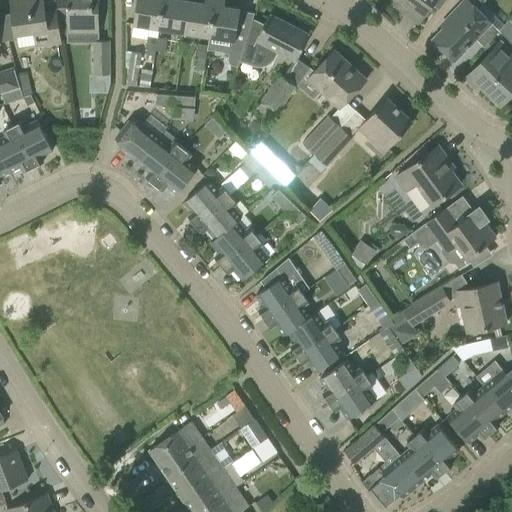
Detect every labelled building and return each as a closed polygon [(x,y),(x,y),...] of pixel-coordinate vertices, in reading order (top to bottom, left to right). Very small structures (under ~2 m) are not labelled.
[(17,34),(18,47),(36,44),(36,46),(61,42),(56,8),(44,10),(42,0),(10,0),(13,18),(15,34),(17,34)] [(66,0),(66,4),(67,34),(99,34),(98,0),(66,0)] [(136,0),(133,24),(158,28),(162,0),(136,0)] [(162,0),(158,28),(184,32),(189,0),(186,0),(162,0)] [(184,32),(209,36),(214,0),(204,0),(204,3),(189,0),(184,32)] [(224,0),(214,0),(209,36),(235,40),(240,9),(224,6),(224,0)] [(398,0),(408,7),(405,11),(418,22),(433,3),(439,7),(444,0),(398,0)] [(451,19),(433,39),(454,60),(475,38),(484,46),(492,38),(499,30),(490,22),(480,12),(467,0),(464,0),(448,17),(451,19)] [(253,18),(243,48),(239,61),(256,67),(262,67),(267,66),(271,63),(275,59),(279,52),(295,60),(309,34),(270,14),(265,23),(253,18)] [(499,30),(511,44),(511,23),(509,20),(499,30)] [(155,61),(158,38),(148,37),(147,39),(146,48),(145,60),(153,60),(155,61)] [(160,88),(166,52),(167,40),(158,38),(155,61),(153,60),(152,70),(149,87),(160,88)] [(490,52),(468,74),(500,104),(511,91),(511,63),(510,61),(511,59),(511,53),(499,41),(497,44),(492,38),(484,46),(490,52)] [(93,40),(94,74),(110,74),(109,40),(93,40)] [(197,44),(194,62),(203,63),(206,46),(197,44)] [(230,63),(238,65),(239,61),(243,48),(230,46),(228,58),(230,63)] [(318,89),(339,109),(364,82),(347,67),(350,64),(333,49),(313,70),(309,67),(295,82),(298,84),(311,97),(318,89)] [(137,81),(141,54),(126,51),(126,85),(135,86),(136,81),(137,81)] [(0,91),(18,86),(12,68),(0,71),(0,91)] [(149,87),(152,70),(140,68),(138,85),(149,87)] [(33,94),(26,73),(17,75),(20,87),(23,97),(30,95),(33,94)] [(283,78),(280,76),(260,104),(276,115),(298,84),(295,82),(285,75),(283,78)] [(23,97),(20,87),(10,90),(1,93),(4,103),(23,97)] [(175,106),(175,105),(176,95),(156,94),(155,105),(175,106)] [(175,105),(175,106),(195,108),(196,97),(176,95),(175,105)] [(357,128),(384,152),(412,121),(386,97),(357,128)] [(302,143),(314,154),(340,126),(328,115),(302,143)] [(205,125),(219,139),(227,131),(213,117),(205,125)] [(22,121),(12,125),(33,167),(43,162),(40,156),(52,150),(37,120),(25,126),(22,121)] [(120,148),(139,164),(160,137),(140,122),(137,126),(129,120),(115,138),(123,144),(120,148)] [(6,136),(0,138),(0,153),(9,172),(21,166),(24,171),(33,167),(12,125),(3,130),(6,136)] [(320,171),(352,137),(340,126),(314,154),(304,165),(296,173),(302,178),(314,165),(320,171)] [(145,177),(154,183),(182,147),(174,140),(170,145),(160,137),(139,164),(149,172),(145,177)] [(415,182),(432,205),(460,183),(444,161),(447,158),(438,145),(395,177),(405,190),(415,182)] [(182,147),(154,183),(162,190),(166,185),(177,194),(189,178),(198,167),(187,159),(191,154),(182,147)] [(255,173),(263,165),(249,152),(242,159),(245,162),(255,173)] [(0,183),(0,176),(9,172),(0,153),(0,183)] [(296,173),(304,165),(294,156),(275,177),(284,184),(295,172),(296,173)] [(188,216),(195,224),(230,194),(255,173),(245,162),(220,183),(223,186),(218,190),(209,180),(183,201),(192,212),(188,216)] [(277,180),(263,165),(255,173),(269,187),(277,180)] [(272,197),(285,210),(293,203),(279,189),(272,197)] [(236,221),(241,217),(232,207),(237,203),(230,194),(195,224),(202,232),(206,228),(214,238),(236,221)] [(306,208),(320,221),(333,210),(319,196),(306,208)] [(293,203),(285,210),(299,225),(307,217),(293,203)] [(468,215),(457,223),(446,207),(425,223),(443,247),(442,252),(449,261),(453,261),(458,268),(458,269),(471,261),(471,259),(470,260),(468,257),(495,237),(492,233),(494,232),(486,222),(485,223),(483,221),(488,218),(479,206),(467,215),(468,215)] [(221,265),(256,235),(249,227),(244,231),(236,221),(214,238),(210,242),(219,252),(214,256),(221,265)] [(345,263),(339,253),(322,230),(313,237),(320,246),(336,269),(345,263)] [(419,241),(412,232),(402,239),(409,248),(419,241)] [(256,235),(221,265),(228,273),(233,269),(242,279),(267,258),(258,247),(263,243),(256,235)] [(360,241),(352,252),(365,261),(373,250),(360,241)] [(345,263),(336,269),(347,286),(356,280),(345,263)] [(258,309),(264,318),(302,292),(296,283),(291,287),(283,276),(272,284),(255,295),(263,306),(258,309)] [(457,291),(466,331),(487,327),(506,322),(497,282),(457,291)] [(358,289),(369,305),(377,299),(366,283),(358,289)] [(403,309),(413,325),(450,302),(441,286),(403,309)] [(283,335),(288,332),(311,316),(310,315),(303,305),(308,301),(302,292),(264,318),(270,327),(275,324),(283,335)] [(369,305),(380,322),(388,316),(377,299),(369,305)] [(290,346),(296,355),(334,329),(328,320),(323,323),(315,312),(310,315),(311,316),(288,332),(295,342),(290,346)] [(405,350),(389,327),(380,333),(395,356),(405,350)] [(334,329),(296,355),(302,363),(307,360),(315,371),(343,352),(335,341),(340,338),(334,329)] [(489,339),(471,343),(473,354),(492,349),(489,339)] [(422,376),(405,350),(395,356),(407,373),(398,378),(406,390),(422,376)] [(453,356),(438,369),(445,377),(460,364),(453,356)] [(322,393),(328,402),(366,376),(360,367),(355,370),(347,359),(320,378),(327,389),(322,393)] [(483,386),(505,412),(511,405),(511,368),(506,374),(494,360),(475,376),(483,386)] [(438,369),(415,389),(422,397),(435,386),(441,393),(451,384),(445,377),(438,369)] [(366,376),(328,402),(334,411),(339,407),(347,418),(364,407),(375,400),(367,388),(372,385),(366,376)] [(470,389),(461,396),(491,432),(499,425),(495,420),(505,412),(483,386),(474,394),(470,389)] [(415,389),(392,409),(399,418),(422,397),(415,389)] [(245,406),(234,390),(226,396),(237,411),(245,406)] [(491,432),(461,396),(453,403),(457,408),(446,417),(455,427),(468,443),(479,434),(483,438),(491,432)] [(399,418),(392,409),(378,422),(385,430),(399,418)] [(230,415),(217,422),(223,434),(236,427),(230,415)] [(149,449),(159,464),(200,435),(191,421),(149,449)] [(361,436),(345,449),(356,462),(371,449),(385,437),(374,424),(361,436)] [(423,429),(414,436),(444,471),(452,464),(448,459),(459,450),(437,424),(427,433),(423,429)] [(260,428),(247,437),(254,447),(267,438),(260,428)] [(159,464),(168,478),(210,449),(200,435),(159,464)] [(410,447),(400,456),(422,481),(432,473),(436,478),(444,471),(414,436),(406,442),(410,447)] [(267,438),(254,447),(264,462),(277,453),(267,438)] [(210,449),(168,478),(181,497),(223,468),(210,449)] [(0,489),(27,479),(16,450),(0,456),(0,489)] [(422,481),(400,456),(397,459),(381,471),(377,468),(362,481),(361,481),(383,507),(400,493),(403,497),(422,481)] [(223,468),(181,497),(190,511),(199,511),(235,487),(223,468)] [(235,487),(199,511),(239,511),(243,509),(248,506),(235,487)] [(53,511),(52,509),(46,494),(28,502),(5,510),(6,511),(53,511)]
